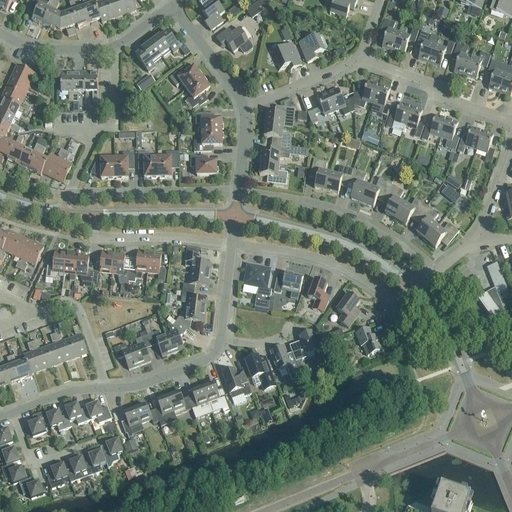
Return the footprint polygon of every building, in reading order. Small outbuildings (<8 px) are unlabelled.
[(0,0),(0,10),(6,14),(12,0),(0,0)] [(43,27),(55,3),(50,1),(48,5),(42,2),(41,3),(35,0),(29,13),(35,16),(32,22),(43,27)] [(101,21),(93,0),(88,0),(91,7),(84,9),(89,25),(101,21)] [(113,20),(107,1),(100,3),(98,0),(93,0),(101,21),(102,24),(113,20)] [(125,16),(119,0),(110,0),(107,1),(113,20),(125,16)] [(132,0),(119,0),(125,16),(137,12),(132,0)] [(219,19),(225,15),(216,3),(213,5),(211,1),(208,0),(204,0),(203,0),(201,4),(202,7),(205,11),(202,13),(208,20),(204,23),(211,33),(223,24),(219,19)] [(354,12),(358,1),(356,0),(328,0),(327,3),(333,5),(330,14),(346,19),(349,10),(354,12)] [(480,20),(482,12),(481,12),(485,0),(462,0),(461,5),(472,9),(470,16),(480,20)] [(492,13),(511,20),(511,18),(511,1),(506,0),(495,0),(495,2),(494,1),(492,7),(493,8),(491,13),(492,13)] [(89,25),(84,9),(77,11),(74,2),(69,4),(73,13),(77,27),(78,29),(89,25)] [(253,19),(266,9),(261,2),(247,12),(253,19)] [(55,30),(61,17),(55,14),(59,5),(55,3),(43,27),(55,33),(56,30),(55,30)] [(233,18),(240,12),(236,7),(229,13),(233,18)] [(446,21),(449,13),(440,10),(437,18),(446,21)] [(77,27),(73,13),(61,17),(55,30),(56,30),(61,33),(66,31),(68,38),(76,35),(74,31),(71,32),(70,29),(77,27)] [(393,53),(399,34),(393,32),(395,25),(385,21),(381,33),(387,35),(382,49),(393,53)] [(287,30),(283,32),(287,42),(291,40),(287,30)] [(252,48),(239,31),(232,36),(229,31),(216,40),(222,47),(226,44),(234,56),(235,56),(232,52),(238,48),(244,55),(246,55),(252,51),(252,48)] [(410,37),(399,34),(393,53),(404,56),(409,43),(415,45),(419,33),(413,31),(410,37)] [(173,55),(180,50),(174,42),(168,33),(161,38),(160,37),(151,44),(161,58),(170,51),(173,55)] [(429,65),(436,46),(429,44),(431,37),(421,33),(417,46),(423,48),(418,61),(429,65)] [(504,42),(507,36),(500,34),(498,40),(504,42)] [(325,52),(318,36),(299,45),(307,65),(319,60),(317,56),(325,52)] [(174,42),(180,50),(183,48),(177,40),(174,42)] [(446,50),(436,46),(429,65),(440,69),(445,55),(451,57),(455,45),(449,43),(446,50)] [(152,65),(161,58),(151,44),(141,52),(142,52),(136,57),(148,74),(155,69),(152,65)] [(289,68),(291,72),(302,67),(293,45),(273,54),(281,71),(289,68)] [(465,77),(472,58),(466,56),(468,49),(457,46),(453,58),(459,60),(454,73),(465,77)] [(334,53),(336,58),(346,54),(344,49),(334,53)] [(487,70),(491,57),(481,54),(478,61),(472,58),(465,77),(476,81),(481,67),(487,70)] [(500,94),(508,69),(492,63),(487,75),(493,77),(489,91),(500,94)] [(17,67),(12,78),(39,91),(41,87),(35,84),(34,86),(31,84),(35,76),(17,67)] [(186,91),(202,79),(194,68),(185,75),(182,70),(170,79),(176,88),(181,84),(186,91)] [(511,70),(508,69),(500,94),(511,98),(511,94),(511,70)] [(74,103),(73,75),(61,75),(61,93),(69,93),(69,103),(74,103)] [(86,93),(86,75),(73,75),(74,103),(78,103),(78,93),(86,93)] [(98,75),(86,75),(86,93),(93,93),(93,103),(98,103),(98,75)] [(142,94),(156,83),(150,77),(137,87),(142,94)] [(39,91),(12,78),(7,89),(25,98),(29,90),(31,91),(31,93),(37,96),(39,91)] [(201,97),(210,90),(202,79),(186,91),(191,98),(187,102),(193,110),(205,101),(201,97)] [(373,106),(379,87),(368,83),(364,97),(353,93),(354,100),(354,107),(364,111),(366,104),(373,106)] [(386,104),(390,91),(379,87),(373,106),(379,108),(378,111),(383,112),(381,117),(387,119),(392,106),(386,104)] [(21,106),(25,98),(7,89),(2,101),(4,102),(29,113),(31,109),(25,106),(24,108),(21,106)] [(344,104),(338,90),(328,95),(335,113),(342,110),(345,117),(354,113),(354,107),(354,100),(344,104)] [(335,113),(328,95),(317,99),(321,108),(307,114),(312,125),(318,123),(315,117),(323,114),(325,118),(335,113)] [(4,102),(0,111),(0,112),(15,120),(18,113),(27,118),(29,113),(4,102)] [(403,135),(405,128),(412,109),(401,105),(396,119),(390,117),(386,129),(403,135)] [(267,114),(265,126),(283,128),(293,129),(294,123),(295,110),(280,108),(280,116),(267,114)] [(418,126),(423,113),(412,109),(405,128),(416,131),(414,138),(420,141),(424,128),(418,126)] [(12,126),(15,120),(0,112),(0,126),(9,131),(18,135),(20,131),(12,126)] [(222,134),(222,121),(211,121),(211,115),(196,115),(196,126),(202,126),(202,134),(222,134)] [(441,140),(447,121),(436,117),(432,131),(426,129),(421,141),(427,143),(430,136),(441,140)] [(453,138),(458,125),(447,121),(441,140),(447,142),(445,149),(455,152),(459,140),(453,138)] [(0,143),(4,142),(9,131),(0,126),(0,143)] [(283,135),(283,128),(265,126),(264,139),(277,140),(276,147),(291,149),(292,136),(283,135)] [(476,152),(483,133),(472,129),(467,143),(461,141),(457,153),(463,155),(466,148),(476,152)] [(489,150),(494,137),(483,133),(476,152),(487,155),(485,162),(491,164),(495,152),(489,150)] [(222,147),(222,134),(202,134),(202,143),(196,143),(196,154),(211,154),(211,148),(222,147)] [(377,148),(380,140),(369,135),(366,143),(377,148)] [(19,167),(26,152),(20,149),(24,140),(19,138),(15,147),(9,159),(8,162),(19,167)] [(74,156),(79,144),(72,141),(67,152),(74,156)] [(9,159),(15,147),(4,142),(0,143),(0,163),(2,165),(4,161),(1,159),(2,156),(9,159)] [(30,172),(41,148),(37,146),(33,155),(26,152),(19,167),(30,172)] [(289,161),(290,156),(291,149),(276,147),(275,154),(262,152),(261,165),(279,167),(280,160),(289,161)] [(48,162),(41,159),(46,150),(41,148),(30,172),(41,178),(42,175),(48,162)] [(53,180),(66,153),(61,151),(58,157),(60,158),(59,161),(50,157),(48,162),(42,175),(53,180)] [(70,155),(66,153),(53,180),(64,185),(72,167),(64,163),(65,161),(67,161),(70,155)] [(134,169),(134,154),(123,154),(123,161),(115,161),(115,181),(128,180),(128,169),(134,169)] [(158,180),(158,160),(149,160),(149,154),(138,154),(139,169),(145,169),(145,180),(158,180)] [(180,169),(179,154),(166,154),(166,160),(158,160),(158,180),(172,180),(171,169),(180,169)] [(205,158),(190,158),(191,169),(197,169),(197,178),(217,177),(216,163),(205,164),(205,158)] [(429,160),(424,158),(421,165),(427,167),(429,160)] [(115,181),(115,161),(97,161),(91,175),(96,177),(99,170),(101,170),(101,181),(115,181)] [(326,193),(331,175),(325,173),(327,164),(314,161),(310,175),(318,177),(314,189),(326,193)] [(278,173),(279,167),(261,165),(259,177),(272,178),(272,185),(286,187),(288,174),(278,173)] [(349,186),(353,171),(340,168),(337,177),(331,175),(326,193),(338,196),(342,183),(349,186)] [(362,205),(369,188),(363,185),(366,176),(353,171),(349,186),(356,188),(351,200),(362,205)] [(450,177),(446,183),(455,189),(459,183),(450,177)] [(385,200),(392,187),(392,184),(380,179),(375,190),(369,188),(362,205),(373,209),(378,197),(385,200)] [(404,194),(392,187),(385,200),(391,203),(385,215),(395,221),(405,205),(399,202),(404,194)] [(441,194),(455,205),(461,198),(448,187),(441,194)] [(419,220),(427,207),(415,200),(410,209),(405,205),(395,221),(406,227),(413,216),(419,220)] [(438,216),(427,207),(419,220),(425,224),(416,234),(426,242),(437,228),(432,224),(438,216)] [(443,232),(437,228),(426,242),(435,250),(444,240),(450,245),(459,233),(449,225),(443,232)] [(0,257),(10,237),(9,236),(0,232),(0,257)] [(13,257),(22,239),(11,234),(9,236),(10,237),(0,257),(0,261),(3,263),(5,257),(4,256),(5,253),(13,257)] [(20,271),(33,244),(22,239),(13,257),(22,261),(20,263),(19,263),(16,269),(20,271)] [(44,249),(33,244),(20,271),(25,273),(27,267),(26,266),(27,264),(35,267),(44,249)] [(64,275),(66,255),(55,254),(53,268),(47,267),(46,279),(56,280),(59,275),(64,275)] [(148,275),(150,255),(138,254),(136,273),(130,272),(129,284),(135,285),(135,283),(141,284),(142,274),(148,275)] [(76,277),(78,257),(66,255),(64,275),(70,276),(70,282),(75,283),(76,277)] [(112,276),(114,256),(102,255),(100,273),(94,273),(93,285),(99,285),(101,275),(112,276)] [(161,256),(150,255),(148,275),(159,276),(158,282),(165,283),(166,271),(160,270),(161,256)] [(125,257),(114,256),(112,276),(118,277),(120,286),(128,287),(129,284),(130,272),(124,271),(125,257)] [(198,258),(186,256),(185,268),(191,268),(190,275),(210,277),(212,266),(198,264),(198,258)] [(89,258),(78,257),(76,277),(81,277),(82,284),(93,285),(94,273),(88,272),(89,258)] [(507,291),(497,266),(487,269),(495,290),(493,291),(494,294),(497,293),(497,295),(507,291)] [(270,271),(248,267),(244,286),(258,289),(257,296),(270,299),(272,291),(267,290),(270,271)] [(209,289),(210,277),(190,275),(189,286),(183,285),(182,292),(194,293),(195,287),(209,289)] [(303,279),(294,276),(294,277),(285,275),(284,280),(277,279),(274,294),(281,295),(282,290),(293,292),(292,296),(299,298),(299,294),(300,294),(303,279)] [(323,300),(327,287),(315,282),(308,300),(316,302),(313,311),(324,315),(328,302),(323,300)] [(504,313),(497,295),(497,293),(494,294),(493,291),(490,292),(488,293),(478,300),(492,321),(502,314),(504,313)] [(194,299),(194,293),(182,292),(181,303),(187,303),(186,310),(206,313),(207,301),(194,299)] [(352,314),(360,304),(349,296),(337,312),(343,317),(338,323),(348,330),(357,318),(352,314)] [(268,311),(269,303),(256,300),(255,308),(268,311)] [(205,324),(206,313),(186,310),(185,319),(179,319),(176,323),(187,332),(190,327),(191,323),(205,324)] [(152,325),(150,319),(142,322),(144,328),(149,326),(152,325)] [(184,336),(187,332),(176,323),(173,327),(168,329),(170,335),(166,336),(173,355),(184,351),(179,338),(184,336)] [(78,338),(70,341),(76,360),(88,356),(81,337),(78,328),(73,329),(75,336),(77,335),(78,338)] [(368,358),(384,352),(378,337),(372,339),(369,330),(356,335),(361,348),(364,347),(368,358)] [(344,337),(341,331),(329,336),(331,342),(344,337)] [(173,355),(166,336),(161,338),(159,333),(147,337),(152,348),(157,346),(162,359),(173,355)] [(289,347),(295,361),(296,363),(302,361),(307,359),(308,361),(315,358),(313,354),(319,352),(312,333),(299,338),(302,345),(298,346),(297,344),(289,347)] [(76,360),(70,341),(61,344),(60,341),(62,341),(60,334),(55,336),(65,364),(76,360)] [(65,364),(55,336),(50,337),(53,344),(54,343),(55,346),(47,349),(54,368),(65,364)] [(146,350),(152,348),(147,337),(135,341),(137,347),(133,349),(140,368),(151,363),(146,350)] [(54,368),(47,349),(38,352),(37,349),(39,349),(37,342),(32,344),(42,372),(54,368)] [(42,372),(32,344),(27,345),(30,352),(32,351),(33,354),(24,357),(26,363),(31,376),(42,372)] [(140,368),(133,349),(128,351),(125,345),(114,350),(118,361),(124,359),(129,372),(140,368)] [(301,379),(296,363),(295,361),(289,363),(284,348),(270,353),(277,372),(287,369),(292,382),(301,379)] [(26,363),(19,365),(16,356),(11,358),(21,383),(32,379),(31,376),(26,363)] [(21,383),(11,358),(7,359),(10,368),(3,371),(9,387),(21,383)] [(264,392),(276,388),(268,368),(262,370),(258,358),(245,363),(248,370),(247,370),(249,375),(250,375),(255,387),(256,388),(262,386),(264,392)] [(302,361),(296,363),(301,379),(304,377),(300,367),(302,361)] [(0,390),(9,387),(3,371),(0,371),(0,390)] [(223,376),(235,408),(246,404),(244,399),(252,396),(243,373),(237,375),(235,371),(223,376)] [(231,412),(222,390),(217,392),(214,385),(203,389),(209,404),(213,415),(223,411),(225,415),(231,412)] [(213,415),(209,404),(203,389),(192,394),(195,401),(189,403),(192,411),(196,421),(213,415)] [(189,403),(188,399),(182,401),(179,394),(168,398),(176,417),(192,411),(189,403)] [(300,405),(298,399),(291,402),(289,397),(284,399),(288,410),(300,405)] [(176,417),(168,398),(157,403),(160,409),(154,411),(159,423),(161,428),(177,422),(175,417),(176,417)] [(99,404),(86,409),(86,410),(91,422),(97,420),(99,426),(112,421),(107,409),(101,411),(99,404)] [(91,422),(86,410),(81,412),(78,405),(65,410),(65,411),(67,417),(70,423),(76,421),(78,427),(91,422)] [(159,423),(154,411),(149,414),(146,407),(135,411),(141,426),(152,421),(153,426),(159,423)] [(143,431),(141,426),(135,411),(124,415),(127,422),(121,424),(126,436),(127,435),(129,440),(133,438),(132,434),(142,430),(142,431),(143,431)] [(72,429),(70,423),(67,417),(62,419),(59,412),(46,417),(49,426),(51,430),(57,428),(59,433),(72,429)] [(49,426),(46,417),(45,413),(33,418),(35,423),(28,426),(33,439),(46,434),(44,428),(49,426)] [(263,419),(264,423),(265,425),(272,423),(269,417),(263,419)] [(244,425),(242,421),(241,422),(240,418),(235,420),(238,428),(244,425)] [(108,426),(111,435),(117,433),(114,424),(108,426)] [(0,448),(7,446),(13,444),(8,431),(2,433),(0,428),(0,448)] [(119,441),(106,446),(106,447),(101,449),(102,452),(106,465),(108,470),(110,470),(111,469),(113,465),(119,462),(117,457),(124,454),(119,441)] [(138,451),(134,442),(123,446),(127,455),(138,451)] [(9,452),(7,446),(0,448),(0,462),(5,461),(7,468),(13,465),(20,463),(15,450),(9,452)] [(106,465),(102,452),(89,457),(91,464),(85,466),(90,478),(102,473),(100,468),(106,465)] [(85,466),(83,459),(70,464),(72,470),(67,472),(69,479),(71,485),(74,483),(90,478),(85,466)] [(13,465),(7,468),(1,470),(6,482),(11,480),(14,486),(19,484),(27,482),(22,468),(16,471),(13,465)] [(69,479),(67,472),(64,466),(51,471),(53,477),(48,479),(52,492),(65,487),(63,481),(69,479)] [(136,480),(133,474),(132,471),(125,474),(128,483),(136,480)] [(31,480),(27,482),(19,484),(24,497),(29,495),(32,501),(45,496),(40,483),(33,486),(31,480)] [(467,511),(471,500),(442,490),(433,511),(467,511)] [(246,501),(244,498),(233,502),(235,506),(235,507),(246,502),(246,501)] [(11,509),(8,501),(1,504),(4,511),(11,509)]
